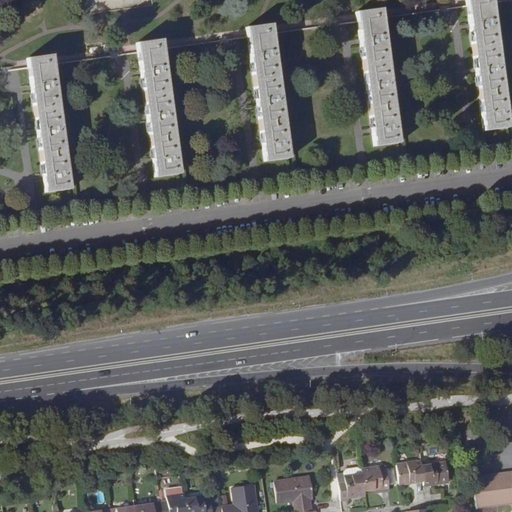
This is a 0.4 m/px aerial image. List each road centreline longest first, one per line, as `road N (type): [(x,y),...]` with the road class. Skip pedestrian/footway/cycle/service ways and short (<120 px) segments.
road 1 (residential): [(0,246),(511,174)]
road 2 (trunk): [(67,383),(511,320)]
road 3 (trunk): [(67,383),(109,391),(328,374),(511,374)]
road 4 (trunk): [(383,317),(0,370)]
road 5 (trunk): [(511,274),(419,296),(383,317)]
road 6 (trunk): [(511,299),(383,317)]
